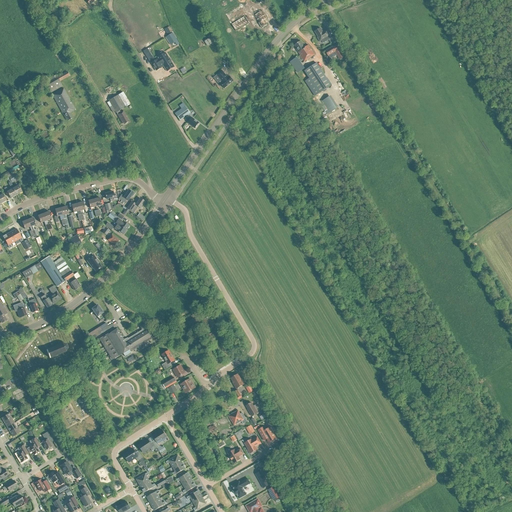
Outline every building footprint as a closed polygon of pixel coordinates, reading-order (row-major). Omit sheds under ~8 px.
[(236,31),(249,24),(244,16),(246,15),(241,7),(226,16),(236,31)] [(252,7),(246,10),(250,17),(256,14),(252,7)] [(262,11),(253,16),(258,24),(259,23),(262,28),(267,25),(264,20),(267,18),(262,11)] [(323,33),(320,28),(315,32),(318,37),(317,38),(319,42),(321,41),(323,43),(329,40),(331,44),(337,40),(341,38),(338,33),(334,35),(335,36),(331,38),(330,36),(327,30),(323,33)] [(180,44),(173,33),(166,38),(170,45),(174,43),(176,47),(180,44)] [(216,42),(213,37),(204,42),(207,47),(216,42)] [(305,48),(300,41),(294,46),(298,51),(297,51),(304,62),(314,55),(308,46),(305,48)] [(345,57),(340,50),(341,49),(338,44),(325,51),(330,59),(337,55),(340,60),(345,57)] [(149,48),(144,50),(149,61),(154,59),(149,48)] [(157,60),(152,64),(156,71),(162,68),(162,67),(163,66),(167,72),(175,67),(166,53),(158,58),(159,59),(158,60),(157,60)] [(310,79),(306,82),(315,96),(332,86),(327,78),(326,78),(317,64),(305,72),(310,79)] [(228,77),(222,70),(216,75),(222,82),(220,84),(224,89),(233,81),(229,76),(228,77)] [(60,82),(69,76),(66,72),(57,77),(56,75),(49,79),(47,76),(43,79),(45,83),(48,88),(51,93),(62,86),(60,82)] [(68,121),(72,119),(70,114),(72,112),(75,110),(63,89),(52,95),(66,120),(67,120),(68,121)] [(120,113),(119,111),(130,104),(123,92),(108,101),(109,103),(107,104),(113,112),(114,111),(115,113),(116,113),(122,124),(123,123),(124,124),(128,122),(126,117),(127,117),(123,111),(120,113)] [(327,114),(338,107),(331,95),(322,101),(325,105),(322,107),(327,114)] [(180,120),(190,113),(185,107),(175,114),(180,120)] [(191,118),(187,115),(184,119),(188,122),(188,123),(195,128),(199,123),(192,118),(191,118)] [(12,183),(17,179),(14,174),(9,177),(12,183)] [(13,190),(16,195),(22,192),(18,186),(14,188),(10,182),(8,183),(12,189),(13,190)] [(12,189),(8,191),(6,187),(4,189),(6,192),(7,192),(10,199),(16,195),(13,190),(12,189)] [(130,192),(128,190),(124,197),(121,195),(118,199),(124,203),(126,200),(128,201),(131,196),(132,197),(135,193),(131,191),(130,192)] [(113,196),(112,192),(105,194),(106,199),(109,198),(110,202),(117,200),(116,195),(113,196)] [(132,201),(127,208),(128,209),(134,213),(138,207),(140,208),(144,202),(140,199),(136,204),(132,201)] [(79,221),(82,221),(77,204),(71,206),(73,213),(77,212),(79,221)] [(43,214),(46,221),(52,219),(49,212),(43,214)] [(51,232),(50,230),(47,224),(46,221),(43,214),(38,216),(40,223),(44,222),(47,231),(48,233),(51,232)] [(27,220),(30,227),(36,225),(33,218),(27,220)] [(116,223),(117,224),(126,230),(129,226),(123,222),(118,219),(116,223)] [(24,229),(30,227),(27,220),(22,222),(24,229)] [(123,234),(126,230),(117,224),(114,229),(117,231),(116,231),(120,234),(121,233),(123,234)] [(91,226),(84,228),(86,234),(93,232),(91,226)] [(106,235),(107,235),(110,231),(103,226),(101,228),(104,230),(102,232),(106,235)] [(9,233),(14,242),(19,240),(21,242),(23,241),(21,238),(22,238),(16,229),(9,233)] [(10,245),(14,242),(9,233),(3,236),(9,248),(11,247),(10,245)] [(77,235),(72,237),(76,245),(81,242),(77,235)] [(116,245),(119,240),(111,235),(107,240),(112,243),(116,245)] [(25,250),(30,247),(26,240),(21,243),(25,250)] [(100,252),(103,249),(97,243),(95,246),(100,252)] [(53,263),(49,256),(40,262),(57,287),(65,281),(67,280),(74,291),(81,286),(76,279),(79,277),(76,273),(73,275),(71,271),(68,268),(66,265),(63,260),(61,257),(53,263)] [(93,269),(95,272),(102,267),(99,263),(94,256),(87,261),(93,269)] [(29,268),(22,273),(26,278),(33,274),(29,268)] [(56,301),(60,298),(56,292),(57,291),(54,285),(48,289),(52,295),(47,299),(45,297),(43,294),(40,296),(42,299),(43,301),(48,308),(52,306),(50,304),(52,303),(53,304),(56,301)] [(23,300),(18,292),(13,294),(15,299),(18,297),(20,301),(23,300)] [(33,313),(38,311),(35,304),(36,304),(34,299),(28,301),(30,305),(30,306),(33,313)] [(24,308),(22,305),(15,307),(19,318),(26,315),(24,308)] [(102,319),(99,314),(102,312),(97,305),(92,309),(95,313),(97,316),(100,320),(102,319)] [(208,330),(216,325),(211,316),(203,320),(208,330)] [(200,321),(198,318),(195,320),(195,319),(188,323),(191,327),(197,323),(197,322),(200,321)] [(106,323),(88,334),(90,338),(91,337),(95,335),(108,326),(106,323)] [(145,324),(140,327),(142,330),(128,339),(127,338),(123,340),(117,329),(110,333),(108,334),(99,339),(112,360),(121,355),(123,354),(125,356),(131,353),(130,352),(154,337),(152,336),(151,336),(149,332),(152,331),(145,324)] [(211,343),(219,338),(215,331),(209,335),(210,336),(208,337),(211,343)] [(50,358),(66,352),(68,348),(66,344),(62,343),(46,350),(50,358)] [(171,355),(169,351),(162,355),(167,362),(162,365),(165,370),(172,366),(170,363),(175,360),(171,354),(171,355)] [(178,378),(185,373),(183,370),(183,369),(182,366),(181,366),(181,365),(173,370),(178,378)] [(241,381),(238,374),(231,378),(234,385),(236,389),(244,384),(242,380),(241,381)] [(174,377),(162,384),(165,389),(177,382),(174,377)] [(181,385),(178,387),(181,393),(185,391),(186,393),(195,388),(190,379),(181,384),(181,385)] [(171,394),(177,390),(174,385),(168,389),(171,394)] [(237,399),(241,396),(238,390),(233,393),(237,399)] [(253,406),(251,403),(246,406),(248,409),(248,410),(252,416),(258,413),(254,406),(253,406)] [(240,415),(238,412),(233,414),(229,416),(231,420),(232,420),(234,425),(241,421),(243,424),(247,422),(245,417),(243,413),(240,415)] [(4,423),(12,418),(9,414),(1,418),(4,423)] [(7,427),(15,423),(12,418),(4,423),(7,427)] [(10,432),(17,428),(15,423),(7,427),(10,432)] [(255,432),(251,425),(246,428),(250,435),(255,432)] [(265,430),(263,427),(258,430),(264,441),(267,439),(269,443),(276,438),(270,428),(265,430)] [(17,428),(10,432),(13,437),(20,432),(17,428)] [(152,442),(156,448),(159,446),(157,443),(166,437),(162,430),(153,436),(155,440),(152,442)] [(241,435),(244,434),(241,430),(235,434),(239,440),(243,438),(241,435)] [(46,450),(52,447),(50,443),(53,441),(48,432),(42,435),(45,440),(42,442),(46,450)] [(261,443),(257,437),(251,440),(245,443),(250,453),(257,449),(255,446),(261,443)] [(29,447),(27,449),(30,453),(32,452),(34,455),(39,452),(37,448),(40,447),(35,438),(29,442),(32,446),(29,447)] [(159,452),(156,448),(152,442),(150,443),(148,440),(138,446),(143,453),(150,448),(152,451),(154,450),(157,453),(159,452)] [(22,462),(27,459),(25,456),(28,454),(23,445),(17,449),(20,453),(17,455),(22,462)] [(243,454),(240,448),(235,451),(234,450),(228,454),(230,457),(230,458),(231,460),(232,460),(234,463),(240,459),(238,457),(243,454)] [(138,451),(136,453),(133,449),(124,455),(128,462),(135,458),(138,461),(139,460),(141,463),(139,464),(141,467),(143,466),(144,467),(147,465),(142,458),(138,451)] [(172,467),(182,462),(178,455),(166,462),(167,464),(170,463),(172,467)] [(69,466),(67,462),(61,465),(63,468),(62,469),(65,474),(67,473),(69,476),(73,474),(76,479),(81,476),(76,470),(72,472),(71,471),(72,470),(70,466),(69,466)] [(182,462),(172,467),(175,472),(172,473),(174,476),(186,469),(182,462)] [(2,471),(0,468),(0,480),(2,479),(3,481),(8,479),(6,476),(8,475),(4,469),(2,471)] [(260,483),(266,479),(261,471),(255,474),(260,483)] [(55,475),(53,472),(48,475),(48,476),(46,477),(49,481),(51,480),(52,483),(56,481),(59,486),(64,482),(59,473),(55,475)] [(140,486),(149,481),(147,476),(149,475),(148,473),(136,479),(140,486)] [(183,485),(192,480),(188,473),(176,480),(178,482),(180,481),(183,485)] [(174,481),(171,477),(165,481),(167,485),(174,481)] [(43,484),(41,480),(41,479),(33,484),(35,483),(40,491),(45,488),(47,491),(51,489),(47,482),(43,484)] [(158,487),(166,483),(164,479),(156,483),(158,487)] [(238,482),(231,486),(234,491),(232,491),(234,495),(236,494),(238,498),(245,494),(241,488),(249,483),(246,479),(238,483),(238,482)] [(192,480),(183,485),(185,490),(183,491),(184,493),(196,486),(192,480)] [(17,486),(14,481),(9,483),(5,485),(6,486),(3,488),(4,491),(8,489),(9,491),(14,488),(17,486)] [(149,481),(140,486),(144,493),(156,486),(154,484),(152,485),(149,481)] [(85,507),(91,503),(87,496),(89,494),(85,487),(81,490),(84,496),(80,498),(85,507)] [(150,504),(160,499),(157,494),(159,493),(158,490),(146,497),(150,504)] [(193,503),(202,497),(198,491),(187,498),(188,500),(191,498),(193,503)] [(24,501),(20,495),(14,498),(14,497),(10,500),(14,507),(24,501)] [(69,503),(64,506),(64,507),(65,509),(66,509),(68,508),(70,511),(72,511),(76,510),(74,506),(77,504),(73,497),(68,500),(69,503)] [(202,497),(193,503),(196,507),(193,509),(195,511),(206,504),(202,497)] [(52,511),(65,511),(58,499),(52,502),(57,510),(53,511),(52,511)] [(160,499),(150,504),(154,511),(166,504),(165,502),(162,503),(160,499)] [(258,500),(247,506),(250,511),(262,511),(261,509),(260,507),(261,506),(258,500)] [(126,502),(117,508),(119,511),(123,511),(130,508),(126,502)]
